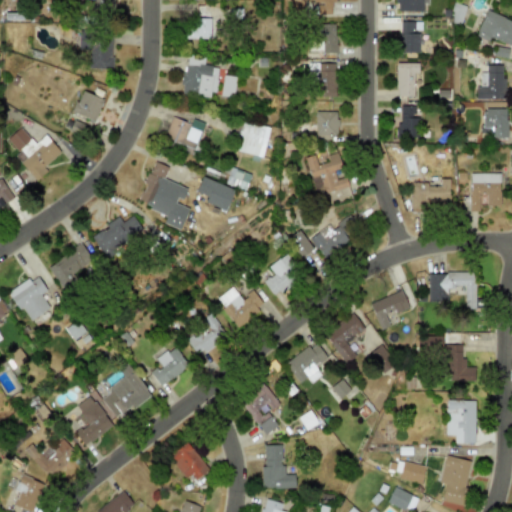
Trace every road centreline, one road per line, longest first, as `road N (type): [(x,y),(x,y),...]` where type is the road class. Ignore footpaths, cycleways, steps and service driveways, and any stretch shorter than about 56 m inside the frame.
road 1 (residential): [(61,511),(356,274),(437,242),(511,241)]
road 2 (residential): [(0,247),(76,196),(119,148),(146,75),(147,0)]
road 3 (residential): [(406,251),(365,139),(366,0)]
road 4 (residential): [(491,511),(504,466),(511,284)]
road 5 (residential): [(239,511),(235,455),(196,399)]
